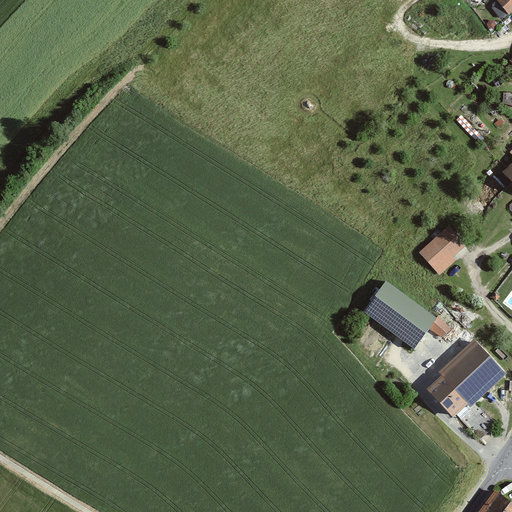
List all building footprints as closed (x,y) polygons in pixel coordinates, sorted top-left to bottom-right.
[(511,0),(495,0),(509,15),(511,11),(511,0)] [(451,225),(421,250),(440,274),(458,259),(454,255),(467,244),(451,225)] [(436,313),(435,314),(388,279),(364,310),(415,348),(430,329),(443,339),(453,325),(436,313)] [(498,425),(478,403),(510,371),(477,339),(444,372),(446,374),(430,389),(458,417),(459,416),(482,440),(498,425)] [(511,511),(511,501),(497,491),(481,511),(511,511)]
